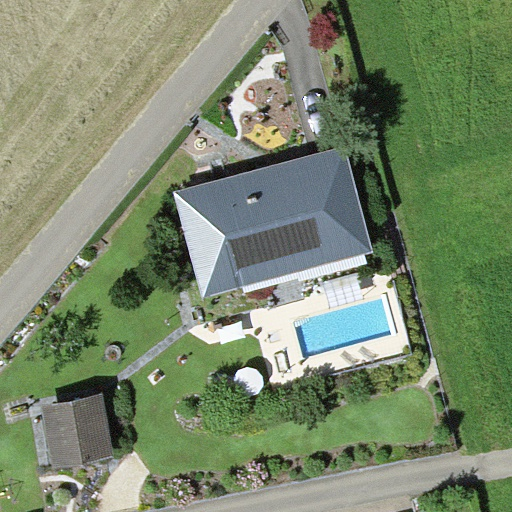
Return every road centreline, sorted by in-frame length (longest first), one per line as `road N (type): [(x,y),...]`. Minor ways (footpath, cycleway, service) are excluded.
road 1 (unclassified): [(0,307),(260,0)]
road 2 (residential): [(219,511),(511,459)]
